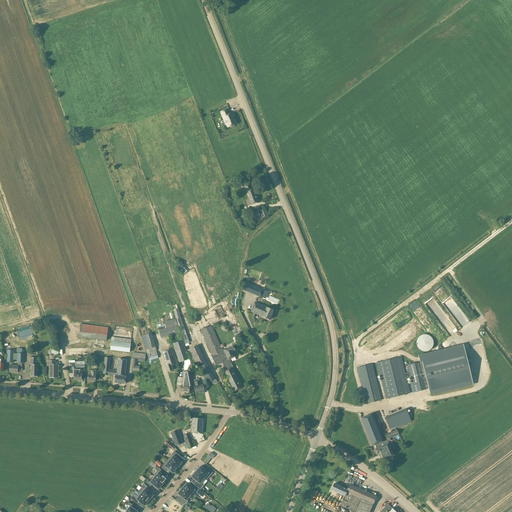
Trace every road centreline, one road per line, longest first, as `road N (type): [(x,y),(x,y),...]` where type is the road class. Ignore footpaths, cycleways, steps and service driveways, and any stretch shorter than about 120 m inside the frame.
road 1 (tertiary): [(316,438),(332,393),(331,325),(203,0)]
road 2 (residential): [(225,412),(0,389)]
road 3 (unclassified): [(417,511),(316,438)]
road 4 (residential): [(225,412),(153,511)]
